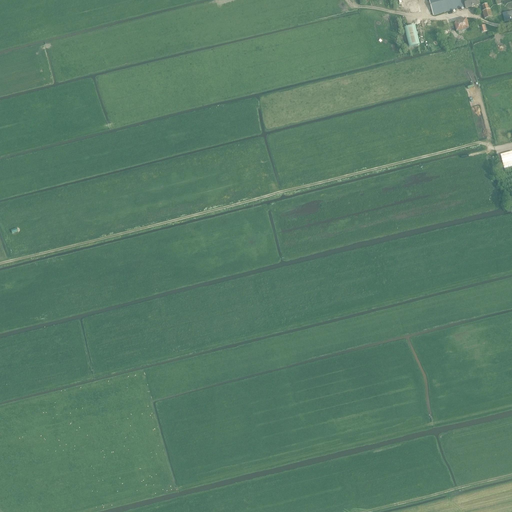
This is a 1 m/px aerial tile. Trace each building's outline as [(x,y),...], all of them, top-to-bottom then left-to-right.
[(466,9),(480,5),(478,0),(465,0),(463,1),(463,0),(429,0),(434,16),(465,7),(466,9)] [(485,19),(492,17),(490,10),(489,11),(487,5),(483,7),(484,12),(483,12),(485,19)] [(509,21),(511,19),(511,10),(507,12),(507,13),(503,14),(505,22),(509,21)] [(415,25),(404,28),(409,47),(420,45),(415,25)] [(447,45),(454,42),(451,33),(444,36),(447,45)]
